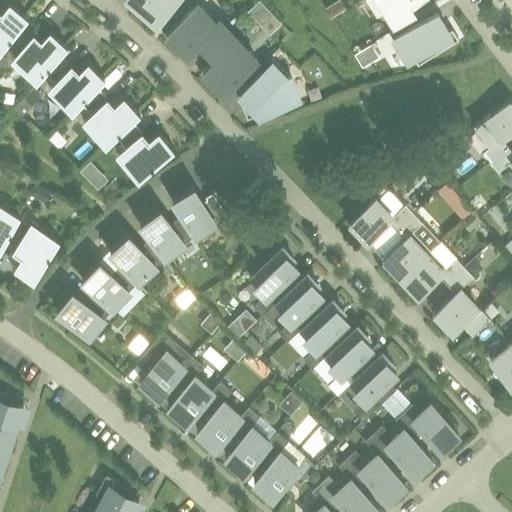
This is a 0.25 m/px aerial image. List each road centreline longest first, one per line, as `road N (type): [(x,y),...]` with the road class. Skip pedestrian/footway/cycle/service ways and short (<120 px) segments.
road 1 (residential): [(511,424),(228,131)]
road 2 (residential): [(9,334),(72,253),(228,131)]
road 3 (residential): [(222,511),(9,334)]
road 4 (residential): [(228,131),(165,52),(93,0)]
